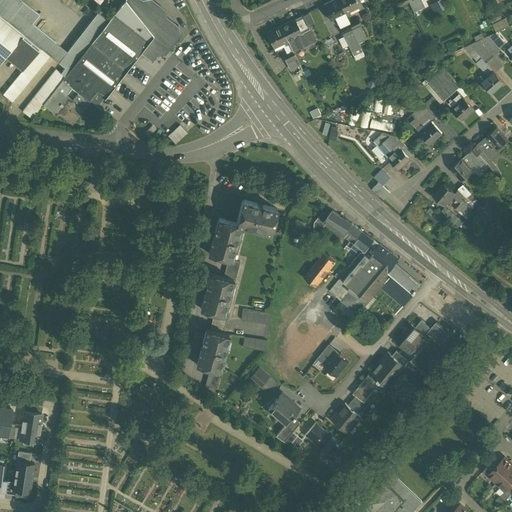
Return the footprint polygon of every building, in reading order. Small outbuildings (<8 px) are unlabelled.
[(30,24),(14,11),(21,3),(17,0),(0,0),(0,17),(22,35),(39,49),(49,57),(56,63),(65,52),(30,24)] [(153,36),(124,0),(123,0),(113,14),(148,42),(153,36)] [(149,1),(142,2),(139,0),(124,0),(153,36),(148,42),(140,52),(150,60),(156,52),(163,51),(176,34),(175,27),(163,17),(162,10),(149,1)] [(338,0),(334,0),(323,6),(330,20),(341,15),(345,13),(338,0)] [(355,0),(338,0),(345,13),(349,12),(358,7),(355,0)] [(420,0),(407,0),(409,2),(414,12),(424,7),(420,0)] [(442,0),(439,0),(431,3),(434,12),(446,8),(442,0)] [(37,16),(21,3),(14,11),(30,24),(37,16)] [(314,23),(309,12),(303,15),(308,26),(314,23)] [(65,52),(56,63),(63,69),(68,72),(90,43),(107,23),(107,22),(95,13),(65,52)] [(148,42),(113,14),(107,22),(107,23),(90,43),(126,71),(132,62),(140,52),(148,42)] [(302,34),(288,41),(289,44),(292,51),(293,51),(316,40),(308,26),(303,15),(294,19),(302,34)] [(22,35),(0,17),(0,63),(4,59),(4,58),(22,35)] [(294,19),(280,26),(288,41),(302,34),(294,19)] [(359,19),(349,23),(352,30),(362,25),(359,19)] [(506,19),(493,25),(496,32),(504,28),(509,26),(506,19)] [(349,23),(340,28),(343,34),(352,30),(349,23)] [(280,26),(266,33),(275,51),(285,46),(283,43),(288,41),(280,26)] [(362,28),(354,33),(359,43),(367,39),(362,28)] [(496,32),(488,36),(499,48),(505,43),(496,32)] [(354,33),(345,37),(348,43),(352,52),(361,48),(359,43),(354,33)] [(22,35),(4,58),(4,59),(21,72),(39,49),(22,35)] [(344,35),(337,38),(341,47),(348,43),(345,37),(344,35)] [(488,36),(470,44),(481,58),(478,61),(476,63),(481,68),(486,63),(501,50),(488,36)] [(126,71),(90,43),(68,72),(64,78),(62,80),(69,85),(72,87),(89,101),(96,92),(103,98),(104,99),(126,71)] [(481,58),(470,44),(465,47),(478,61),(481,58)] [(21,72),(21,73),(30,80),(49,57),(39,49),(21,72)] [(292,51),(283,56),(286,62),(296,57),(293,51),(292,51)] [(296,57),(286,62),(289,68),(299,64),(296,57)] [(486,63),(481,68),(487,75),(493,70),(486,63)] [(460,86),(443,68),(428,82),(444,100),(457,89),(460,86)] [(68,72),(63,69),(59,74),(64,78),(68,72)] [(55,70),(22,111),(32,119),(56,88),(62,80),(64,78),(59,74),(55,70)] [(503,83),(493,70),(487,75),(480,81),(482,83),(484,86),(491,93),(503,83)] [(21,73),(2,96),(11,103),(30,80),(21,73)] [(428,82),(426,79),(422,83),(434,96),(437,100),(441,104),(444,100),(428,82)] [(62,80),(56,88),(62,93),(69,85),(62,80)] [(69,85),(62,93),(65,95),(72,87),(69,85)] [(460,86),(457,89),(457,91),(459,94),(462,97),(463,97),(467,94),(460,86)] [(62,93),(56,88),(42,105),(53,114),(55,112),(64,119),(66,116),(74,122),(83,110),(72,101),(65,95),(62,93)] [(103,98),(96,92),(89,101),(97,107),(103,98)] [(459,94),(447,105),(450,108),(462,97),(459,94)] [(88,104),(77,95),(72,101),(83,110),(88,104)] [(434,96),(424,105),(424,106),(427,109),(432,105),(437,100),(434,96)] [(462,97),(450,108),(454,112),(456,115),(461,120),(473,109),(463,97),(462,97)] [(374,111),(381,112),(384,100),(376,98),(374,111)] [(393,103),(386,102),(384,114),(391,115),(393,103)] [(440,114),(432,105),(427,109),(428,111),(435,118),(440,114)] [(422,106),(412,116),(416,121),(423,114),(428,111),(427,109),(424,106),(423,106),(422,106)] [(314,119),(321,115),(318,108),(310,112),(314,119)] [(356,126),(360,112),(352,110),(348,124),(356,126)] [(435,118),(428,111),(423,114),(430,122),(431,121),(435,118)] [(363,112),(359,126),(367,128),(370,114),(363,112)] [(416,121),(412,125),(416,129),(420,126),(422,129),(430,122),(423,114),(416,121)] [(416,121),(412,116),(407,120),(412,125),(416,121)] [(372,120),(370,129),(393,134),(395,125),(372,120)] [(422,129),(418,132),(422,136),(424,139),(429,144),(441,133),(431,121),(430,122),(422,129)] [(153,125),(145,133),(149,137),(157,129),(153,125)] [(180,125),(168,136),(175,144),(188,133),(180,125)] [(337,128),(332,127),(329,139),(335,140),(337,128)] [(497,127),(485,138),(493,147),(486,154),(490,159),(496,150),(508,139),(497,127)] [(414,155),(398,137),(382,133),(373,141),(378,147),(379,147),(385,154),(388,158),(400,146),(410,159),(414,155)] [(485,138),(474,148),(486,162),(491,168),(495,164),(490,159),(486,154),(493,147),(485,138)] [(410,159),(400,146),(388,158),(391,161),(397,168),(398,169),(410,159)] [(486,162),(474,148),(463,158),(473,170),(475,172),(486,162)] [(473,170),(463,158),(450,169),(461,181),(473,170)] [(502,175),(495,164),(491,168),(497,178),(502,175)] [(384,184),(392,177),(382,167),(374,175),(384,184)] [(390,193),(378,182),(372,188),(384,199),(390,193)] [(454,194),(442,183),(432,196),(444,206),(452,197),(455,194),(454,194)] [(470,194),(463,185),(458,190),(465,198),(470,194)] [(465,198),(458,190),(454,194),(455,194),(452,197),(460,203),(455,210),(466,219),(471,213),(471,212),(469,204),(464,200),(465,198)] [(242,200),(230,197),(224,220),(236,223),(242,200)] [(277,209),(242,200),(236,223),(242,225),(271,232),(277,209)] [(485,200),(475,204),(479,213),(489,209),(485,200)] [(341,216),(332,211),(327,218),(324,221),(327,224),(332,228),(341,216)] [(448,217),(461,225),(464,220),(451,211),(448,217)] [(322,214),(314,223),(314,230),(319,232),(327,224),(324,221),(324,222),(327,218),(322,214)] [(352,223),(341,216),(332,228),(343,237),(345,234),(352,223)] [(224,220),(219,218),(209,254),(228,260),(232,261),(232,260),(242,225),(224,220)] [(363,231),(352,223),(345,234),(352,239),(355,242),(363,231)] [(374,239),(363,231),(355,242),(358,245),(365,250),(374,239)] [(374,239),(365,250),(359,254),(340,278),(342,280),(344,281),(365,255),(369,258),(380,244),(374,239)] [(399,259),(380,244),(369,258),(365,255),(344,281),(352,289),(342,301),(358,315),(384,284),(391,274),(388,272),(395,264),(399,259)] [(358,245),(354,250),(359,254),(365,250),(358,245)] [(335,261),(324,253),(304,277),(316,286),(335,261)] [(232,261),(228,260),(227,266),(238,269),(240,262),(232,260),(232,261)] [(420,284),(395,264),(388,272),(391,274),(384,284),(386,285),(384,287),(405,304),(416,291),(415,291),(420,285),(420,284)] [(238,269),(227,266),(225,271),(237,274),(238,269)] [(237,274),(225,271),(224,277),(233,279),(233,280),(235,281),(237,274)] [(224,277),(211,273),(201,310),(214,313),(224,316),(224,315),(233,280),(233,279),(224,277)] [(344,281),(342,280),(332,293),(342,301),(352,289),(344,281)] [(271,314),(242,309),(241,320),(269,324),(271,314)] [(224,316),(214,313),(213,319),(224,322),(226,316),(224,315),(224,316)] [(224,322),(213,319),(211,324),(223,327),(224,322)] [(431,329),(421,321),(415,328),(430,340),(432,337),(442,345),(450,335),(436,323),(431,329)] [(223,327),(211,324),(210,330),(221,333),(223,327)] [(415,328),(411,324),(397,342),(404,347),(411,354),(418,345),(422,349),(430,340),(415,328)] [(210,330),(206,329),(197,365),(210,369),(220,371),(229,335),(210,330)] [(267,340),(244,337),(243,348),(265,351),(267,340)] [(328,346),(317,359),(325,365),(331,357),(328,355),(333,349),(328,346)] [(411,354),(404,347),(399,352),(410,362),(414,356),(411,354)] [(399,352),(397,351),(393,356),(403,364),(402,365),(412,373),(417,368),(410,362),(399,352)] [(348,362),(336,352),(331,357),(325,365),(324,366),(337,376),(348,362)] [(393,356),(388,352),(370,373),(381,381),(385,385),(402,365),(403,364),(393,356)] [(259,365),(251,377),(263,386),(272,374),(259,365)] [(220,371),(210,369),(208,374),(220,377),(222,371),(220,371)] [(381,381),(370,373),(353,394),(356,396),(363,402),(364,402),(368,406),(372,402),(367,398),(381,381)] [(220,377),(208,374),(207,380),(219,383),(220,377)] [(219,383),(207,380),(205,386),(217,389),(219,383)] [(300,409),(282,393),(276,400),(276,399),(268,409),(286,424),(292,418),(293,418),(300,409)] [(363,402),(356,396),(352,401),(364,411),(365,411),(368,406),(364,402),(363,402)] [(364,411),(352,401),(348,406),(360,416),(364,411)] [(346,404),(332,420),(348,433),(361,417),(360,416),(348,406),(346,404)] [(12,410),(0,407),(0,435),(8,437),(10,424),(12,410)] [(369,415),(365,411),(364,411),(360,416),(361,417),(365,420),(369,415)] [(22,426),(20,439),(38,442),(40,430),(42,414),(24,412),(22,426)] [(292,418),(286,424),(275,437),(284,443),(292,432),(300,423),(293,418),(292,418)] [(333,437),(316,423),(306,435),(323,449),(322,450),(329,455),(332,451),(337,456),(337,455),(344,447),(339,443),(340,441),(338,440),(337,441),(333,437)] [(22,426),(16,425),(14,438),(20,439),(22,426)] [(292,432),(284,443),(289,446),(297,436),(292,432)] [(303,441),(297,436),(289,446),(295,450),(303,441)] [(337,456),(332,451),(329,455),(334,459),(331,463),(334,466),(337,466),(339,465),(341,463),(342,461),(341,458),(337,455),(337,456)] [(31,454),(18,452),(17,461),(30,463),(31,454)] [(511,466),(511,464),(504,457),(495,467),(488,474),(488,475),(496,483),(511,466)] [(30,463),(17,461),(13,482),(12,490),(16,490),(30,492),(34,463),(30,463)] [(490,462),(482,471),(487,476),(488,475),(488,474),(495,467),(490,462)] [(511,466),(496,483),(505,491),(511,484),(511,466)] [(411,511),(422,501),(390,472),(362,502),(373,511),(411,511)] [(13,482),(8,482),(6,494),(15,495),(16,490),(12,490),(13,482)] [(511,484),(505,491),(500,496),(505,500),(508,497),(511,492),(511,484)]
